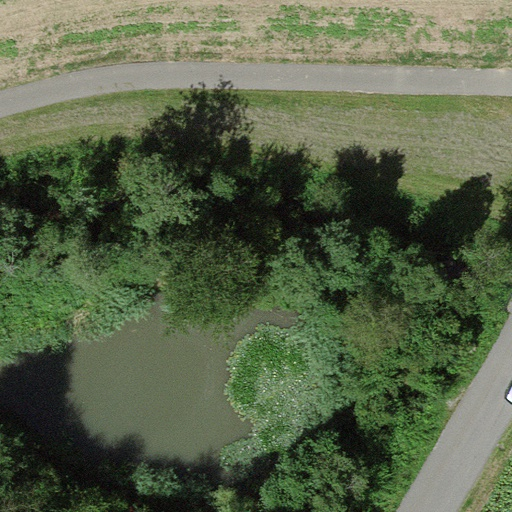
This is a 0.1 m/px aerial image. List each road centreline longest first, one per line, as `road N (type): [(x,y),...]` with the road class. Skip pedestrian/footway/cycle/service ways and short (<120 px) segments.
road 1 (track): [(0,98),(94,72),(511,89)]
road 2 (unclassified): [(429,511),(511,369)]
